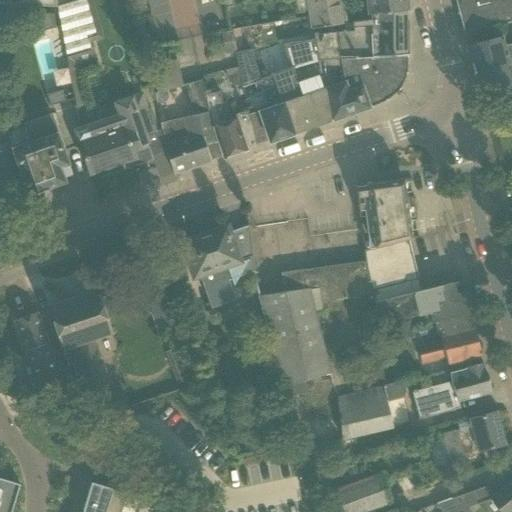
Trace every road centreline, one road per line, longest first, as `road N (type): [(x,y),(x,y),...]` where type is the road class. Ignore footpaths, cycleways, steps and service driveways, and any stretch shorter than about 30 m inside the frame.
road 1 (tertiary): [(0,264),(458,109)]
road 2 (tertiary): [(511,322),(458,109)]
